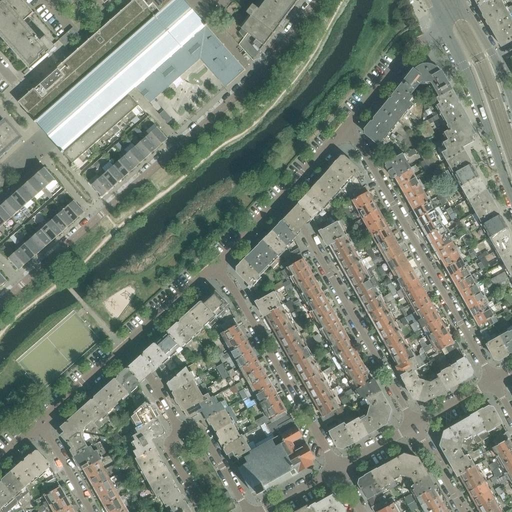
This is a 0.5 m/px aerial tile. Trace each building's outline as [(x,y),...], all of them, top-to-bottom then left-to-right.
[(46,39),(29,18),(34,13),(22,0),(5,0),(4,0),(2,0),(2,1),(2,3),(0,5),(0,34),(2,33),(6,37),(3,39),(8,45),(11,43),(15,47),(12,49),(18,56),(20,53),(24,57),(21,60),(27,66),(29,64),(33,68),(30,70),(31,71),(49,55),(52,53),(57,48),(54,45),(53,45),(47,38),(46,39)] [(58,103),(37,121),(38,122),(51,137),(63,150),(64,151),(73,142),(84,133),(95,123),(106,114),(117,104),(128,94),(132,91),(136,88),(202,29),(205,27),(192,12),(181,0),(174,0),(162,11),(153,19),(136,34),(120,49),(90,75),(88,77),(85,79),(69,93),(58,103)] [(100,0),(104,4),(108,0),(135,0),(153,19),(162,11),(174,0),(100,0)] [(153,19),(135,0),(134,0),(133,2),(132,1),(131,2),(132,3),(122,11),(121,12),(119,14),(136,34),(153,19)] [(287,16),(299,0),(260,0),(259,2),(261,4),(257,8),(253,5),(247,14),(251,17),(242,29),(239,33),(243,38),(247,33),(252,37),(256,40),(253,43),(260,51),(264,46),(270,39),(274,34),(281,26),(287,16)] [(475,0),(486,20),(506,9),(502,2),(498,1),(497,0),(475,0)] [(511,40),(511,20),(509,15),(511,13),(511,5),(506,9),(486,20),(501,47),(511,40)] [(136,34),(119,14),(111,21),(111,20),(110,21),(110,22),(102,29),(120,49),(136,34)] [(149,103),(201,57),(227,87),(245,71),(245,69),(228,50),(228,51),(226,49),(227,49),(207,27),(205,27),(202,29),(136,88),(149,103)] [(90,75),(120,49),(102,29),(100,30),(99,31),(90,40),(89,39),(88,40),(89,41),(79,49),(78,49),(77,50),(78,50),(73,55),(90,75)] [(70,57),(68,59),(68,60),(68,59),(85,79),(88,77),(90,75),(73,55),(70,57)] [(85,79),(68,59),(68,60),(68,59),(63,64),(62,63),(61,64),(62,65),(59,67),(52,73),(51,73),(57,80),(69,93),(85,79)] [(426,82),(427,64),(424,64),(421,65),(417,67),(415,69),(413,70),(405,81),(405,82),(403,84),(409,89),(407,92),(411,95),(422,81),(426,82)] [(449,87),(441,72),(439,69),(436,67),(433,65),(430,64),(428,64),(427,64),(426,82),(429,82),(438,97),(442,95),(441,92),(449,87)] [(57,80),(51,73),(50,74),(51,74),(41,83),(41,82),(40,83),(46,89),(48,91),(58,103),(69,93),(57,80)] [(37,121),(58,103),(48,91),(46,89),(40,83),(40,84),(35,88),(30,92),(29,93),(19,103),(35,121),(34,122),(36,124),(38,122),(37,121)] [(409,102),(413,97),(411,95),(407,92),(409,89),(403,84),(402,84),(393,96),(393,98),(392,100),(390,100),(382,109),(398,122),(408,111),(413,105),(409,102)] [(465,115),(458,102),(449,87),(441,92),(442,95),(438,97),(436,98),(439,103),(436,105),(437,106),(435,108),(437,112),(428,117),(429,120),(441,113),(447,125),(465,115)] [(132,112),(138,106),(128,94),(117,104),(131,121),(135,125),(140,121),(136,117),(132,112)] [(131,121),(117,104),(106,114),(116,125),(122,120),(126,125),(131,121)] [(398,122),(382,109),(375,119),(375,120),(373,122),(371,123),(366,129),(367,135),(379,145),(388,133),(389,134),(398,122)] [(171,119),(165,112),(160,116),(167,123),(171,119)] [(423,124),(416,118),(410,113),(408,116),(414,121),(413,121),(420,127),(423,124)] [(110,131),(116,125),(106,114),(95,123),(110,140),(115,136),(110,131)] [(475,132),(470,123),(465,115),(447,125),(448,126),(447,126),(450,131),(445,134),(448,141),(445,143),(443,139),(437,143),(439,146),(443,144),(447,151),(442,154),(446,161),(464,151),(462,148),(472,142),(472,140),(473,140),(471,138),(472,135),(474,134),(474,133),(475,132)] [(0,154),(19,138),(2,119),(0,121),(0,154)] [(434,133),(427,121),(423,124),(421,141),(434,133)] [(110,140),(95,123),(84,133),(95,144),(101,139),(105,144),(110,140)] [(168,139),(157,127),(155,125),(143,135),(156,149),(168,139)] [(137,127),(133,130),(140,137),(143,135),(142,133),(137,127)] [(89,150),(95,144),(84,133),(73,142),(88,159),(91,163),(95,160),(91,156),(93,155),(89,150)] [(403,139),(398,135),(396,137),(393,134),(392,136),(395,139),(401,143),(403,139)] [(156,149),(143,135),(140,137),(143,140),(135,147),(146,159),(156,149)] [(88,159),(73,142),(64,151),(63,150),(61,152),(63,154),(73,164),(79,158),(83,163),(88,159)] [(146,159),(135,147),(127,154),(125,151),(122,153),(135,168),(146,159)] [(386,165),(403,155),(400,150),(394,154),(383,160),(386,165)] [(417,154),(414,150),(407,154),(410,159),(417,154)] [(479,177),(470,163),(464,151),(446,161),(454,174),(461,187),(479,177)] [(135,168),(122,153),(118,156),(121,159),(114,166),(124,178),(135,168)] [(411,168),(404,155),(403,155),(386,165),(393,179),(395,178),(411,168)] [(434,169),(425,155),(422,157),(430,171),(434,169)] [(358,169),(352,164),(344,157),(342,157),(334,166),(349,179),(352,175),(356,178),(359,177),(359,178),(362,176),(358,169)] [(429,170),(423,161),(420,163),(425,172),(429,170)] [(124,178),(114,166),(106,173),(99,166),(96,168),(99,171),(113,187),(124,178)] [(349,179),(334,166),(316,186),(331,199),(349,179)] [(55,179),(45,168),(34,178),(52,198),(53,197),(46,188),(55,179)] [(415,177),(413,173),(415,172),(413,168),(412,169),(411,168),(395,178),(400,186),(415,177)] [(113,187),(99,171),(87,181),(102,197),(113,187)] [(404,194),(422,184),(420,180),(417,181),(415,177),(400,186),(404,194)] [(493,202),(483,185),(479,177),(461,187),(475,212),(493,202)] [(52,198),(34,178),(23,187),(33,199),(42,191),(50,200),(52,198)] [(369,192),(366,187),(367,187),(367,186),(367,185),(363,178),(361,178),(358,179),(361,184),(362,186),(355,190),(356,191),(353,193),(357,199),(368,193),(369,192)] [(424,194),(422,190),(425,189),(422,184),(404,194),(409,202),(424,194)] [(312,220),(322,209),(331,199),(316,186),(308,195),(298,206),(291,213),(285,220),(287,222),(296,234),(302,228),(310,220),(312,220)] [(33,199),(23,187),(12,197),(30,217),(32,216),(24,207),(33,199)] [(352,200),(349,197),(345,193),(343,196),(347,199),(346,200),(350,203),(352,200)] [(373,201),(372,200),(372,199),(371,197),(370,196),(368,193),(357,199),(354,201),(353,202),(358,210),(373,201)] [(414,210),(431,201),(429,197),(427,198),(424,194),(409,202),(414,210)] [(447,202),(442,195),(437,198),(442,205),(447,202)] [(30,217),(12,197),(1,206),(11,218),(20,210),(28,219),(30,217)] [(84,213),(74,201),(66,208),(63,205),(61,204),(59,206),(60,208),(73,223),(84,213)] [(378,210),(377,209),(377,208),(376,205),(375,205),(373,201),(358,210),(363,219),(378,210)] [(434,210),(432,206),(434,205),(431,201),(414,210),(418,219),(434,210)] [(507,228),(493,202),(475,212),(483,226),(480,227),(487,240),(490,238),(507,228)] [(11,218),(1,206),(0,207),(0,226),(9,236),(10,235),(2,226),(11,218)] [(423,227),(443,216),(439,207),(434,210),(418,219),(423,227)] [(73,223),(60,208),(57,210),(60,213),(52,220),(62,232),(73,223)] [(368,227),(383,219),(382,218),(382,216),(381,214),(380,213),(378,210),(363,219),(368,227)] [(449,216),(452,222),(457,219),(453,213),(449,216)] [(321,233),(338,223),(337,222),(330,216),(327,220),(328,221),(317,227),(321,233)] [(448,224),(443,216),(423,227),(427,235),(443,227),(448,224)] [(388,228),(387,227),(387,225),(386,223),(384,222),(383,219),(368,227),(373,236),(388,228)] [(62,232),(52,220),(44,227),(41,224),(38,227),(52,242),(62,232)] [(288,246),(294,239),(295,237),(296,234),(287,222),(285,220),(272,233),(264,242),(278,256),(288,246)] [(345,236),(338,223),(321,233),(328,246),(330,245),(345,236)] [(9,236),(0,226),(0,230),(7,238),(9,236)] [(52,242),(38,227),(36,229),(38,233),(30,240),(41,251),(52,242)] [(432,243),(450,234),(448,230),(446,231),(443,227),(427,235),(432,243)] [(378,245),(393,236),(392,235),(392,234),(391,231),(389,231),(388,228),(373,236),(378,245)] [(511,258),(511,236),(507,228),(490,238),(504,263),(511,258)] [(474,240),(470,233),(466,235),(469,242),(474,240)] [(452,237),(450,234),(432,243),(437,252),(453,243),(452,243),(457,240),(455,236),(452,237)] [(355,253),(345,236),(330,245),(331,247),(333,251),(336,256),(338,259),(339,262),(355,253)] [(383,253),(397,245),(397,244),(397,243),(396,240),(394,239),(393,236),(378,245),(383,253)] [(470,244),(465,236),(461,238),(466,246),(470,244)] [(41,251),(30,240),(23,246),(20,243),(17,246),(30,261),(41,251)] [(274,260),(278,256),(264,242),(254,252),(245,260),(260,274),(263,272),(265,274),(271,268),(273,270),(278,264),(274,260)] [(442,260),(459,250),(457,246),(455,247),(453,243),(437,252),(442,260)] [(388,262),(402,254),(402,253),(402,251),(400,249),(399,248),(397,245),(383,253),(388,262)] [(30,261),(17,246),(14,248),(17,252),(8,259),(19,271),(30,261)] [(304,259),(301,254),(299,249),(291,253),(292,257),(295,263),(303,259),(304,259)] [(375,258),(371,249),(366,252),(371,260),(375,258)] [(462,254),(459,250),(442,260),(446,268),(462,260),(466,257),(465,256),(462,254)] [(479,260),(489,255),(488,252),(478,257),(479,260)] [(365,271),(355,254),(355,253),(339,262),(341,264),(341,265),(343,268),(346,273),(345,273),(348,277),(349,279),(365,271)] [(408,263),(407,262),(407,261),(407,260),(405,257),(404,257),(402,254),(388,262),(393,271),(408,263)] [(295,263),(292,257),(288,260),(289,261),(284,263),(287,268),(295,263)] [(511,258),(504,263),(510,274),(507,276),(505,272),(491,280),(492,281),(494,285),(496,289),(506,284),(505,283),(510,280),(509,278),(511,277),(511,258)] [(312,274),(310,271),(307,265),(305,262),(303,259),(295,263),(287,268),(297,286),(313,277),(312,274)] [(261,275),(260,274),(245,260),(239,267),(238,273),(250,285),(248,287),(250,290),(258,282),(256,280),(261,275)] [(451,276),(469,267),(466,262),(464,264),(462,260),(446,268),(451,276)] [(398,280),(412,271),(412,270),(412,269),(410,266),(409,266),(408,263),(393,271),(398,280)] [(471,276),(468,272),(471,271),(469,267),(451,276),(456,285),(471,276)] [(375,288),(367,274),(365,271),(349,279),(351,282),(350,282),(352,286),(353,285),(356,291),(355,291),(357,294),(358,294),(359,297),(375,288)] [(417,280),(417,279),(417,277),(415,275),(414,274),(412,271),(398,280),(396,281),(400,289),(417,280)] [(460,293),(477,283),(475,278),(473,280),(471,276),(456,285),(460,293)] [(322,292),(320,288),(319,288),(317,283),(315,279),(314,279),(313,277),(297,286),(307,303),(323,294),(321,292),(322,292)] [(422,289),(422,288),(422,287),(420,284),(419,283),(417,280),(400,289),(405,298),(416,291),(417,291),(422,289)] [(273,294),(284,287),(281,282),(268,290),(270,294),(270,295),(273,294)] [(480,293),(478,288),(480,287),(477,283),(460,293),(465,301),(480,293)] [(388,303),(394,300),(395,300),(391,293),(381,299),(375,288),(359,297),(360,299),(360,300),(362,303),(363,303),(365,308),(367,312),(368,312),(369,314),(388,303)] [(422,299),(427,296),(426,296),(427,295),(425,291),(424,291),(422,289),(417,291),(416,291),(405,298),(409,305),(420,299),(422,299)] [(257,304),(274,295),(273,294),(270,295),(270,294),(268,296),(265,290),(253,297),(257,304)] [(228,305),(222,299),(215,291),(213,291),(204,300),(204,301),(202,303),(201,303),(190,313),(203,328),(228,305)] [(469,309),(487,299),(485,296),(482,297),(480,293),(465,301),(469,309)] [(282,306),(276,294),(274,295),(257,304),(264,316),(266,315),(282,306)] [(332,309),(330,305),(329,306),(326,300),(327,300),(325,297),(324,297),(323,294),(307,303),(317,321),(333,312),(331,309),(332,309)] [(426,307),(431,304),(431,303),(429,299),(428,299),(427,296),(422,299),(420,299),(409,305),(414,313),(425,306),(426,307)] [(489,309),(487,305),(489,304),(487,299),(469,309),(474,317),(489,309)] [(395,323),(390,315),(396,311),(394,308),(398,306),(395,300),(389,304),(388,303),(369,314),(370,317),(372,321),(372,320),(375,326),(377,329),(379,332),(395,323)] [(292,322),(288,315),(297,309),(293,304),(292,301),(283,306),(283,305),(282,306),(266,315),(267,317),(269,321),(272,326),(274,329),(275,332),(292,322)] [(302,306),(298,301),(293,304),(297,309),(302,306)] [(430,315),(435,312),(435,310),(433,307),(431,304),(426,307),(425,306),(414,313),(418,320),(429,314),(430,315)] [(491,319),(494,317),(496,316),(494,312),(491,313),(489,309),(474,317),(479,326),(491,319)] [(341,327),(339,323),(336,318),(337,318),(334,314),(333,312),(317,321),(327,338),(343,329),(341,327)] [(435,323),(440,320),(440,319),(440,318),(438,315),(437,315),(435,312),(430,315),(429,314),(418,320),(423,328),(434,322),(435,323)] [(203,328),(190,313),(181,321),(181,322),(179,324),(177,324),(168,333),(182,348),(203,328)] [(225,333),(238,326),(234,319),(224,325),(222,326),(225,333)] [(494,325),(491,319),(479,326),(482,332),(494,325)] [(439,330),(444,328),(444,327),(444,326),(442,323),(441,322),(440,320),(435,323),(434,322),(423,328),(427,336),(438,330),(439,330)] [(302,339),(293,323),(292,322),(275,332),(277,334),(276,334),(278,338),(279,338),(281,343),(283,346),(285,349),(302,339)] [(404,340),(395,323),(379,332),(380,334),(382,338),(385,343),(387,347),(389,349),(404,340)] [(247,343),(243,336),(238,326),(225,333),(222,334),(222,335),(232,352),(247,343)] [(444,338),(449,335),(448,335),(449,334),(447,330),(446,330),(444,328),(439,330),(438,330),(427,336),(432,344),(442,338),(444,338)] [(351,344),(349,340),(346,335),(344,332),(343,329),(327,338),(337,356),(353,347),(351,344)] [(511,330),(509,333),(508,332),(487,344),(495,359),(499,360),(508,355),(508,353),(510,352),(511,352),(511,330)] [(311,335),(309,331),(302,335),(304,339),(311,335)] [(163,364),(169,358),(180,348),(181,348),(182,348),(168,333),(158,342),(158,343),(156,345),(154,345),(142,355),(143,356),(136,362),(129,368),(135,375),(141,381),(148,375),(154,369),(155,370),(158,366),(162,372),(166,368),(163,364)] [(322,341),(319,335),(313,338),(317,344),(322,341)] [(445,348),(454,343),(453,342),(451,338),(450,338),(449,335),(444,338),(442,338),(432,344),(437,353),(445,348)] [(219,346),(215,339),(210,343),(214,349),(219,346)] [(312,356),(302,340),(302,339),(285,349),(286,351),(288,355),(291,360),(293,363),(295,366),(312,356)] [(414,358),(405,341),(404,340),(389,349),(390,352),(392,356),(392,355),(395,361),(397,364),(398,366),(414,358)] [(449,353),(459,348),(456,342),(454,343),(445,348),(449,353)] [(257,361),(253,353),(247,343),(232,352),(241,369),(257,361)] [(362,364),(361,362),(361,361),(359,358),(356,353),(354,349),(353,347),(337,356),(332,359),(327,362),(330,368),(337,379),(347,374),(347,373),(362,364)] [(332,359),(330,354),(324,357),(327,362),(332,359)] [(214,364),(209,356),(204,360),(208,367),(214,364)] [(321,373),(312,356),(295,366),(296,368),(298,372),(301,377),(300,377),(303,380),(304,383),(321,373)] [(417,370),(416,367),(418,365),(414,358),(398,366),(397,367),(414,399),(420,400),(426,381),(420,379),(415,371),(417,370)] [(472,372),(465,358),(460,361),(456,363),(456,364),(452,366),(460,379),(461,381),(471,376),(472,372)] [(267,378),(263,370),(257,361),(241,369),(251,387),(267,378)] [(440,369),(435,361),(431,364),(436,371),(440,369)] [(371,379),(369,375),(366,370),(364,367),(362,364),(347,373),(347,374),(357,390),(372,381),(371,379)] [(228,377),(221,365),(216,367),(223,380),(228,377)] [(425,402),(447,389),(461,381),(460,379),(452,366),(442,371),(442,373),(438,375),(440,379),(432,383),(426,381),(420,400),(425,402)] [(168,384),(182,371),(178,367),(175,369),(165,378),(168,384)] [(172,392),(196,378),(192,372),(190,373),(186,367),(185,368),(182,371),(168,384),(172,392)] [(119,404),(139,385),(138,384),(141,382),(141,381),(135,375),(129,368),(118,377),(119,379),(118,379),(117,380),(115,380),(105,389),(119,404)] [(337,379),(330,368),(324,372),(326,376),(331,374),(335,380),(337,379)] [(331,390),(321,373),(304,383),(305,385),(307,389),(308,389),(310,394),(312,397),(314,400),(331,390)] [(180,404),(207,389),(204,384),(203,385),(199,378),(196,379),(196,378),(172,392),(180,404)] [(277,395),(272,388),(267,378),(251,387),(261,404),(277,395)] [(391,410),(374,380),(372,381),(357,390),(361,398),(363,397),(365,400),(368,399),(371,405),(369,411),(389,416),(391,410)] [(240,382),(235,385),(235,386),(239,392),(244,389),(240,382)] [(235,386),(230,388),(234,394),(239,392),(235,386)] [(106,418),(105,417),(107,415),(119,404),(105,389),(95,398),(95,399),(93,401),(92,401),(81,410),(92,422),(94,425),(95,424),(99,430),(109,421),(111,423),(110,424),(114,429),(113,430),(112,430),(109,432),(112,436),(117,432),(120,429),(113,422),(113,421),(109,416),(106,418)] [(196,407),(211,399),(208,395),(206,391),(208,390),(207,389),(180,404),(187,418),(191,419),(198,415),(197,414),(199,412),(196,407)] [(149,403),(145,396),(141,390),(132,399),(134,401),(133,402),(136,405),(135,406),(139,410),(148,404),(149,403)] [(341,408),(331,390),(314,400),(315,402),(317,406),(320,411),(322,414),(323,417),(336,410),(337,411),(341,408)] [(258,427),(270,421),(274,418),(286,411),(277,395),(261,404),(267,415),(255,422),(258,427)] [(349,403),(346,396),(340,399),(344,406),(349,403)] [(228,408),(224,401),(218,404),(214,397),(211,399),(196,407),(199,412),(203,410),(208,420),(228,408)] [(137,427),(157,417),(151,406),(149,407),(148,404),(139,410),(131,417),(134,422),(137,427)] [(502,424),(493,408),(492,408),(489,408),(489,407),(477,414),(486,430),(487,433),(502,424)] [(235,422),(228,408),(208,420),(211,425),(213,425),(216,430),(217,430),(218,431),(235,422)] [(83,430),(92,422),(81,410),(62,428),(65,431),(64,434),(62,436),(70,445),(83,438),(83,437),(83,430)] [(239,419),(250,413),(248,410),(237,416),(239,419)] [(340,417),(337,411),(336,410),(323,417),(322,418),(325,423),(334,418),(336,419),(340,417)] [(354,442),(387,423),(389,416),(369,411),(368,416),(360,420),(359,418),(345,426),(354,442)] [(315,458),(289,413),(287,414),(275,421),(274,418),(270,421),(271,423),(268,426),(275,439),(274,439),(274,438),(267,442),(251,451),(252,453),(239,461),(241,466),(238,468),(252,494),(252,493),(253,493),(252,492),(256,490),(259,495),(266,491),(267,492),(299,475),(298,473),(313,465),(310,461),(315,458)] [(472,437),(486,430),(477,414),(445,432),(442,440),(463,444),(470,447),(472,439),(468,437),(471,435),(472,437)] [(165,431),(157,417),(137,427),(137,428),(131,432),(136,441),(133,442),(137,450),(134,452),(137,458),(155,448),(150,440),(156,437),(157,438),(164,434),(165,431)] [(249,433),(258,427),(255,422),(253,418),(249,420),(252,425),(247,428),(249,433)] [(243,436),(235,422),(218,431),(219,432),(217,435),(223,447),(243,436)] [(354,442),(345,426),(344,424),(330,432),(338,447),(339,447),(342,448),(354,442)] [(121,438),(117,432),(112,437),(115,442),(121,438)] [(500,445),(508,440),(510,439),(507,433),(496,439),(497,440),(500,445)] [(251,451),(247,444),(249,442),(245,435),(243,436),(223,447),(233,464),(239,461),(252,453),(251,451)] [(89,448),(83,438),(70,445),(74,449),(72,451),(81,468),(83,467),(84,469),(102,459),(97,451),(95,452),(91,447),(89,448)] [(465,457),(461,450),(463,444),(442,440),(441,446),(458,476),(460,475),(476,465),(473,460),(479,457),(483,455),(480,449),(476,451),(467,456),(467,455),(465,457)] [(511,459),(511,445),(511,446),(511,445),(510,442),(508,440),(500,445),(496,447),(495,447),(492,450),(498,461),(489,466),(492,472),(501,466),(511,459)] [(492,450),(495,447),(493,442),(480,449),(483,455),(492,450)] [(160,460),(157,455),(158,454),(155,448),(137,458),(136,459),(150,485),(170,474),(164,464),(160,464),(159,462),(160,460)] [(50,465),(37,451),(36,451),(26,460),(26,461),(24,463),(22,463),(13,471),(26,487),(37,477),(38,478),(39,477),(38,476),(50,466),(50,465)] [(394,479),(400,476),(406,477),(411,457),(404,455),(372,473),(382,492),(383,491),(382,489),(395,482),(394,479)] [(435,488),(418,459),(411,457),(406,477),(411,479),(415,485),(413,486),(415,490),(413,491),(417,498),(433,489),(435,488)] [(102,460),(102,459),(84,469),(89,478),(105,469),(100,461),(102,460)] [(511,459),(501,466),(506,476),(497,481),(502,488),(510,483),(511,481),(511,459)] [(486,482),(476,465),(460,475),(469,491),(486,482)] [(110,479),(105,470),(105,469),(89,478),(95,488),(110,479)] [(8,511),(18,503),(14,497),(15,497),(18,502),(29,493),(26,487),(13,471),(3,480),(3,482),(1,484),(0,483),(0,509),(1,509),(2,511),(8,511)] [(382,492),(372,473),(360,480),(359,484),(368,500),(382,492)] [(173,487),(174,486),(172,481),(173,480),(170,474),(150,485),(158,498),(161,497),(166,507),(170,505),(171,506),(172,506),(182,500),(183,499),(178,489),(175,489),(173,487)] [(128,482),(125,477),(118,481),(121,486),(128,482)] [(115,488),(110,479),(95,488),(100,497),(115,488)] [(60,487),(57,482),(47,488),(49,493),(60,487)] [(495,498),(486,482),(469,491),(470,494),(472,497),(475,502),(477,506),(477,505),(478,508),(495,498)] [(50,506),(65,497),(60,487),(49,493),(44,496),(47,501),(43,504),(44,505),(38,509),(39,511),(46,508),(46,507),(50,506)] [(121,497),(115,488),(100,497),(105,506),(121,497)] [(421,506),(437,497),(436,495),(436,494),(434,491),(433,489),(417,498),(421,506)] [(413,500),(411,495),(407,490),(401,494),(406,504),(413,500)] [(312,511),(344,511),(345,511),(343,506),(342,506),(336,496),(333,495),(310,508),(312,511)] [(108,511),(116,511),(129,505),(124,496),(121,498),(121,497),(105,506),(108,511)] [(61,511),(71,507),(70,506),(65,497),(50,506),(53,511),(61,511)] [(390,505),(387,500),(387,501),(384,497),(377,500),(380,504),(373,508),(374,511),(381,511),(394,505),(396,504),(395,502),(390,505)] [(395,502),(395,501),(393,497),(387,500),(390,505),(395,502)] [(424,511),(430,511),(442,505),(441,503),(439,499),(437,497),(421,506),(424,511)] [(502,511),(495,498),(478,508),(479,510),(480,511),(502,511)] [(190,511),(185,502),(183,502),(182,500),(172,506),(173,506),(175,511),(190,511)] [(411,511),(418,508),(413,500),(406,504),(411,511)]
